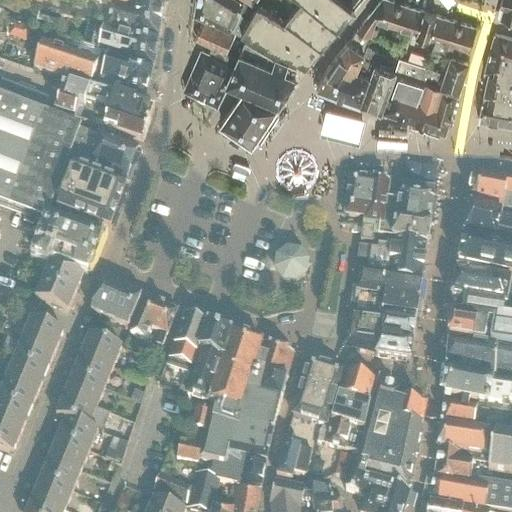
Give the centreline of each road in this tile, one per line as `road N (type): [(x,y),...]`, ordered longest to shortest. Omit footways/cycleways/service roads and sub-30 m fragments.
road 1 (residential): [(164,130),(107,268),(341,357)]
road 2 (residential): [(74,328),(74,347),(0,507)]
road 3 (residential): [(284,155),(310,77),(373,0)]
road 4 (residential): [(459,151),(284,155)]
road 5 (residential): [(459,151),(487,19)]
road 6 (residential): [(284,155),(265,168),(164,130)]
road 7 (residential): [(164,130),(177,0)]
road 8 (residential): [(107,511),(150,397)]
